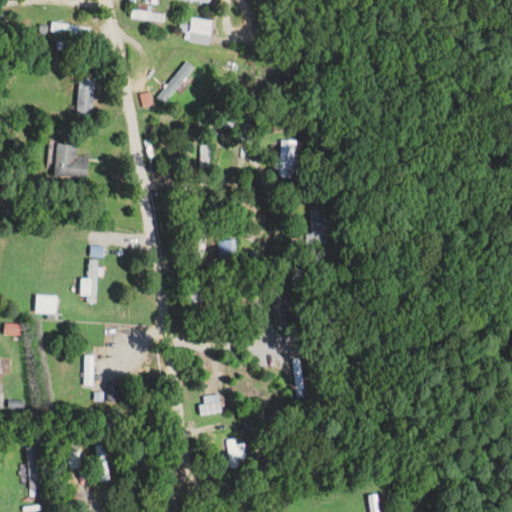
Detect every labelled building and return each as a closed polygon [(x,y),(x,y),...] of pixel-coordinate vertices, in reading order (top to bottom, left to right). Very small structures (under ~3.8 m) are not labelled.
[(165,20),(165,10),(131,10),(131,20),(165,20)] [(214,20),(192,17),(189,41),(211,43),(214,20)] [(195,66),(188,60),(158,97),(165,102),(195,66)] [(77,115),(94,115),(94,78),(77,78),(77,115)] [(276,177),(295,178),(296,140),(281,139),(280,157),(277,157),(276,177)] [(87,179),(88,156),(78,155),(78,143),(57,143),(56,178),(87,179)] [(319,215),(319,209),(310,209),(310,246),(327,246),(327,215),(319,215)] [(206,237),(193,236),(192,257),(205,258),(206,237)] [(219,240),(219,260),(236,260),(236,240),(219,240)] [(82,278),(82,298),(97,298),(97,259),(89,259),(89,278),(82,278)] [(278,283),(268,285),(279,330),(289,327),(278,283)] [(57,295),(36,295),(35,313),(56,313),(57,295)] [(94,354),(84,354),(84,385),(94,385),(94,354)] [(2,358),(2,373),(11,373),(11,358),(2,358)] [(300,358),(293,358),(295,397),(312,395),(310,376),(302,376),(300,358)] [(123,381),(109,381),(109,401),(123,401),(123,381)] [(199,397),(202,414),(222,411),(219,393),(199,397)] [(227,440),(227,467),(236,467),(236,440),(227,440)] [(95,444),(99,481),(110,480),(105,443),(95,444)] [(26,445),(27,488),(38,488),(36,445),(26,445)] [(68,451),(68,468),(81,467),(80,451),(68,451)] [(379,511),(378,494),(368,495),(369,511),(379,511)]
